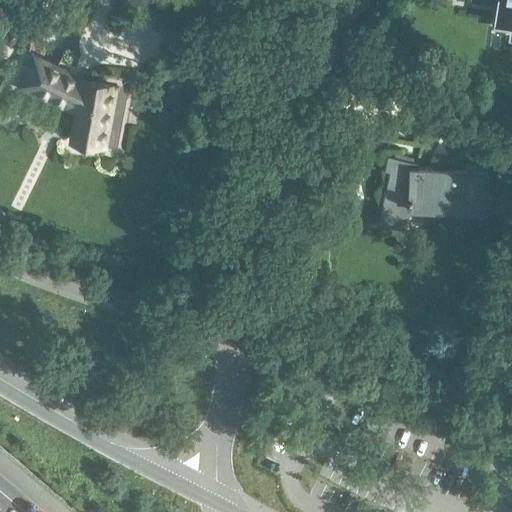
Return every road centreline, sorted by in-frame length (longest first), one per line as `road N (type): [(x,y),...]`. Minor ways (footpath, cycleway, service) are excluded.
road 1 (residential): [(511,459),(236,351)]
road 2 (residential): [(236,351),(263,173),(289,85)]
road 3 (residential): [(236,351),(0,260)]
road 4 (motorway): [(209,499),(0,387)]
